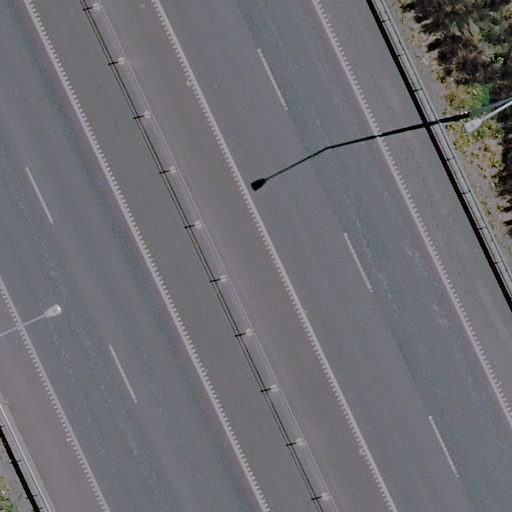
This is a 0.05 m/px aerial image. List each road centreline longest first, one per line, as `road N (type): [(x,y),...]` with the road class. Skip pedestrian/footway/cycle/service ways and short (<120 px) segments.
road 1 (motorway): [(241,0),(481,511)]
road 2 (motorway): [(183,511),(0,120)]
